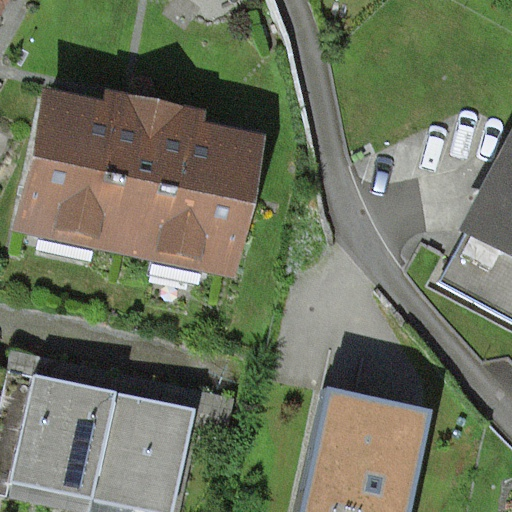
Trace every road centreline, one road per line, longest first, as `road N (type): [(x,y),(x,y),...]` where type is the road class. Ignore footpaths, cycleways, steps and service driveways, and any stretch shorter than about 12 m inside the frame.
road 1 (residential): [(284,0),(302,28),(348,211),(386,272),(511,408)]
road 2 (residential): [(0,343),(179,390)]
